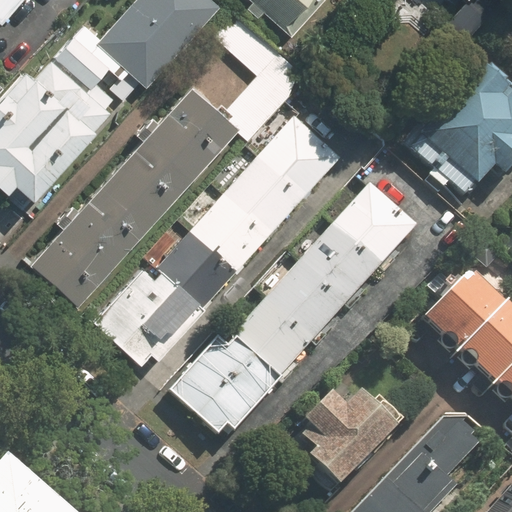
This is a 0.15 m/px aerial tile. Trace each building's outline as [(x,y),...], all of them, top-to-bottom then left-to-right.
[(133,0),(100,30),(149,85),(179,59),(192,73),(223,45),(205,25),(216,0),(133,0)] [(243,0),(276,40),(324,0),(243,0)] [(137,80),(82,29),(0,116),(0,169),(29,196),(137,80)] [(511,66),(500,54),(409,146),(481,217),(511,185),(511,66)] [(222,144),(171,93),(16,247),(68,298),(222,144)] [(322,153),(281,114),(239,157),(280,196),(322,153)] [(413,229),(366,185),(178,387),(226,431),(413,229)] [(484,274),(500,254),(477,235),(461,256),(484,274)] [(188,301),(145,257),(85,318),(133,365),(188,301)] [(503,305),(464,270),(416,324),(455,359),(503,305)] [(511,373),(511,313),(503,305),(455,359),(494,393),(511,373)] [(511,373),(494,393),(511,409),(511,373)] [(341,408),(329,395),(300,423),(306,433),(298,441),(311,455),(306,460),(334,489),(394,432),(356,393),(341,408)] [(442,423),(358,511),(426,511),(447,490),(438,481),(470,447),(465,442),(470,436),(461,428),(466,423),(442,423)] [(0,511),(58,511),(4,464),(0,468),(0,511)] [(487,511),(511,511),(511,494),(507,490),(487,511)]
